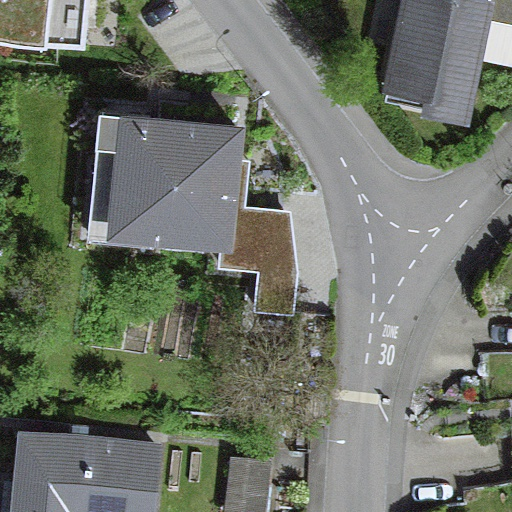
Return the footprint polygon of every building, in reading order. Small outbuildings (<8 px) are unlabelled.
[(117,0),(18,0),(46,47),(121,2),(119,0),(118,0),(117,0)] [(511,0),(482,0),(483,0),(481,0),(400,0),(385,78),(422,86),(418,106),(459,114),(479,20),(511,26),(511,0)] [(114,227),(223,239),(235,132),(126,119),(114,227)] [(142,511),(149,449),(21,436),(13,511),(142,511)] [(232,460),(226,511),(260,511),(265,463),(232,460)]
